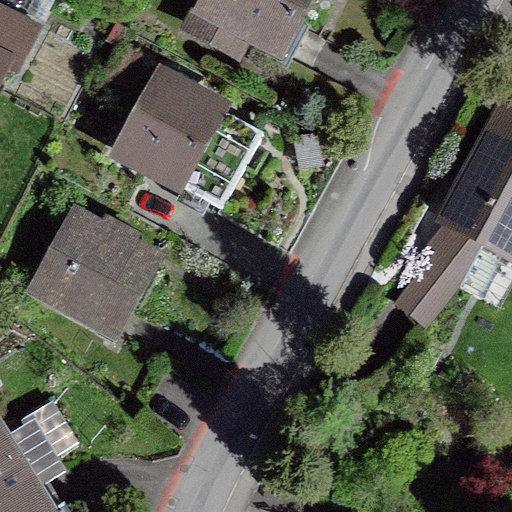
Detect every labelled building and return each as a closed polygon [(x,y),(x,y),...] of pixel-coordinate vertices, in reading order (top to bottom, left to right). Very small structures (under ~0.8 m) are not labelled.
[(297,18),(307,0),(211,0),(206,12),(202,10),(191,30),(235,54),(244,37),(279,56),(280,54),(285,57),(298,33),(297,18)] [(36,31),(0,12),(0,71),(2,68),(14,74),(36,31)] [(170,87),(158,80),(118,154),(180,187),(180,189),(222,211),(263,136),(220,113),(188,96),(193,88),(175,78),(170,87)] [(425,326),(470,276),(463,271),(479,242),(511,260),(511,122),(502,117),(444,223),(455,229),(441,253),(440,252),(399,305),(425,326)] [(154,264),(75,221),(36,291),(115,334),(154,264)] [(44,511),(0,440),(0,511),(44,511)]
